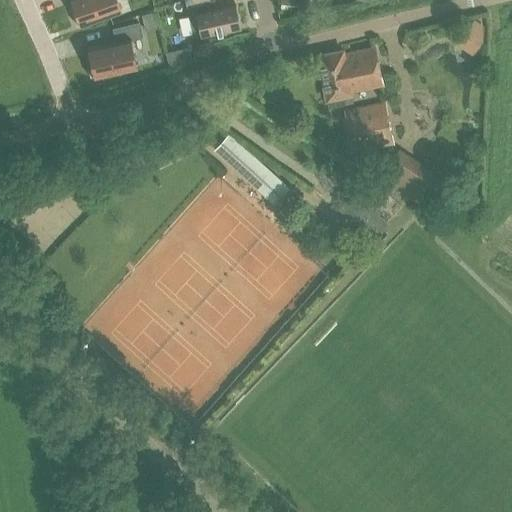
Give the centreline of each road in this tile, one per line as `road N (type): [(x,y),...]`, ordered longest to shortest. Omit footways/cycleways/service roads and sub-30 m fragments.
road 1 (unclassified): [(216,511),(0,311)]
road 2 (residential): [(274,50),(487,0)]
road 3 (residential): [(76,123),(149,109),(274,50)]
road 4 (residential): [(76,123),(22,0)]
